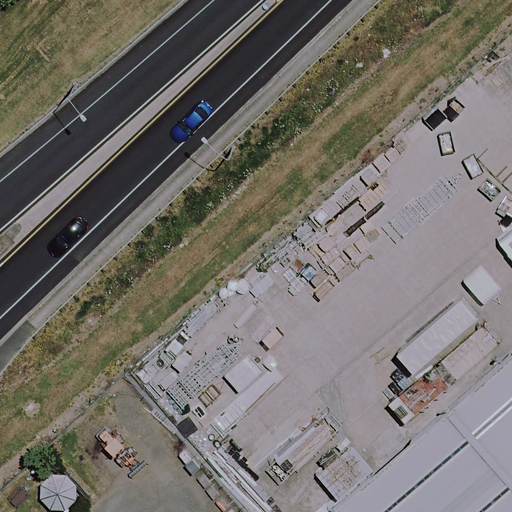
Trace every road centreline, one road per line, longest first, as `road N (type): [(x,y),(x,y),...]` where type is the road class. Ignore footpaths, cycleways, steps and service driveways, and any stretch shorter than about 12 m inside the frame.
road 1 (primary): [(299,0),(254,53),(0,295)]
road 2 (primary): [(0,200),(248,0)]
